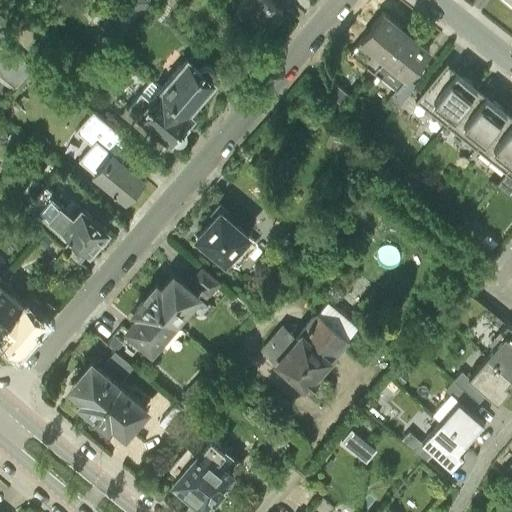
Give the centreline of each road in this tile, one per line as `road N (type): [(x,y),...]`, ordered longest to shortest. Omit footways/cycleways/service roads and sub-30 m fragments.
road 1 (residential): [(2,398),(343,0)]
road 2 (primary): [(138,511),(2,398)]
